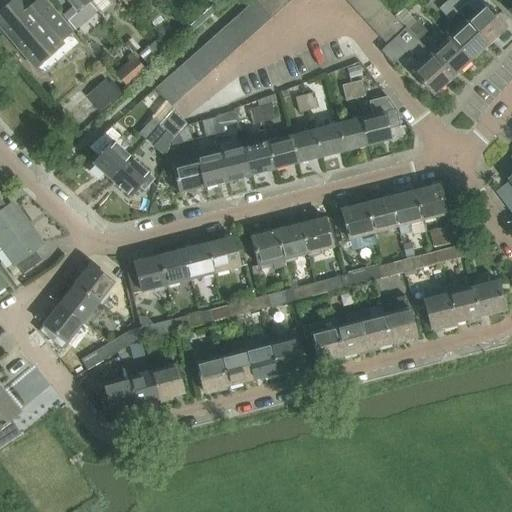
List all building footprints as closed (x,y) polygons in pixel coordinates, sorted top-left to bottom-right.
[(0,24),(34,64),(69,34),(40,0),(35,0),(27,7),(20,0),(13,0),(0,11),(0,24)] [(89,2),(87,0),(64,0),(76,13),(89,2)] [(256,0),(255,1),(271,19),(280,11),(269,0),(256,0)] [(269,0),(280,11),(289,3),(285,0),(269,0)] [(348,0),(346,2),(355,11),(366,0),(348,0)] [(376,0),(366,0),(355,11),(363,20),(380,4),(376,0)] [(467,19),(466,20),(488,45),(507,27),(484,3),(475,12),(467,3),(468,2),(466,0),(448,0),(448,1),(457,11),(458,10),(467,19)] [(246,9),(262,27),(271,19),(255,1),(246,9)] [(457,11),(448,1),(439,8),(449,19),(457,11)] [(380,4),(363,20),(372,29),(389,13),(380,4)] [(214,13),(210,8),(188,28),(192,33),(214,13)] [(262,27),(246,9),(237,17),(253,35),(262,27)] [(389,13),(372,29),(380,38),(397,23),(393,18),(389,13)] [(253,35),(237,17),(228,25),(244,43),(253,35)] [(470,61),(488,45),(466,20),(448,37),(470,61)] [(408,29),(407,29),(452,78),(470,61),(448,37),(430,53),(420,41),(429,32),(419,22),(409,30),(408,29)] [(405,31),(397,23),(380,38),(387,46),(405,31)] [(244,43),(228,25),(219,33),(235,51),(244,43)] [(452,78),(407,29),(405,31),(387,46),(380,52),(394,66),(409,52),(413,51),(422,61),(410,72),(433,96),(452,78)] [(235,51),(219,33),(210,41),(226,59),(235,51)] [(168,54),(156,41),(150,46),(154,50),(142,60),(150,70),(168,54)] [(226,59),(210,41),(201,49),(216,67),(226,59)] [(216,67),(201,49),(192,57),(207,75),(216,67)] [(133,57),(115,73),(128,88),(146,71),(133,57)] [(183,65),(198,83),(207,75),(192,57),(183,65)] [(174,73),(189,91),(198,83),(183,65),(174,73)] [(165,81),(180,99),(189,91),(174,73),(165,81)] [(100,113),(122,94),(111,81),(109,83),(106,79),(86,96),(100,113)] [(171,107),(180,99),(165,81),(155,89),(171,107)] [(352,85),(356,100),(365,98),(362,83),(352,85)] [(356,100),(352,85),(342,88),(346,102),(356,100)] [(274,170),(297,164),(290,137),(271,141),(267,127),(264,123),(275,120),(271,104),(276,103),(274,95),(257,102),(274,170)] [(305,97),(309,112),(317,110),(314,95),(305,97)] [(309,112),(305,97),(296,99),(299,114),(309,112)] [(369,102),(373,116),(360,119),(367,146),(391,140),(389,130),(400,127),(396,110),(387,98),(369,102)] [(257,145),(244,148),(251,176),(274,170),(257,102),(247,105),(257,145)] [(174,110),(159,125),(160,126),(166,132),(173,139),(187,124),(174,110)] [(228,124),(237,122),(234,112),(225,115),(228,124)] [(212,120),(215,135),(224,132),(220,117),(212,120)] [(138,134),(146,141),(160,126),(159,125),(152,119),(150,121),(138,134)] [(344,152),(367,146),(360,119),(337,125),(344,152)] [(215,135),(212,120),(202,122),(206,137),(215,135)] [(320,158),(344,152),(337,125),(313,131),(320,158)] [(160,126),(146,141),(153,147),(166,132),(160,126)] [(93,164),(111,180),(130,159),(114,144),(120,137),(111,129),(89,148),(99,157),(93,164)] [(297,164),(320,158),(313,131),(290,137),(297,164)] [(244,148),(221,154),(227,182),(251,176),(244,148)] [(204,188),(197,160),(195,152),(172,158),(174,166),(172,167),(175,178),(170,180),(173,191),(178,190),(179,194),(204,188)] [(221,154),(197,160),(204,188),(227,182),(221,154)] [(148,175),(130,159),(111,180),(129,196),(138,186),(144,192),(154,181),(147,175),(148,175)] [(495,192),(511,214),(511,213),(511,186),(508,182),(495,192)] [(414,191),(422,221),(460,211),(456,196),(443,199),(439,185),(414,191)] [(414,191),(391,197),(399,227),(398,227),(400,235),(412,232),(409,224),(422,221),(414,191)] [(391,197),(366,204),(373,233),(398,227),(399,227),(391,197)] [(0,198),(0,250),(2,249),(12,263),(6,267),(14,279),(20,274),(21,275),(35,265),(28,256),(41,246),(11,205),(7,207),(0,198)] [(373,233),(366,204),(341,210),(349,240),(373,233)] [(300,225),(307,252),(332,246),(325,218),(300,225)] [(422,221),(409,224),(412,232),(413,236),(425,233),(422,221)] [(300,225),(276,231),(283,258),(307,252),(300,225)] [(429,231),(433,248),(451,244),(447,227),(429,231)] [(283,258),(276,231),(251,237),(258,264),(272,261),(274,270),(285,267),(283,258)] [(207,244),(214,273),(240,266),(232,238),(207,244)] [(189,279),(214,273),(207,244),(182,250),(189,279)] [(461,245),(447,248),(450,261),(464,258),(461,245)] [(433,252),(437,265),(450,261),(447,248),(433,252)] [(165,285),(189,279),(182,250),(158,256),(165,285)] [(421,255),(424,268),(437,265),(433,252),(421,255)] [(406,259),(410,272),(424,268),(421,255),(406,259)] [(132,294),(165,285),(158,256),(134,263),(125,266),(132,294)] [(395,275),(410,272),(406,259),(392,262),(395,275)] [(379,266),(382,279),(395,275),(392,262),(379,266)] [(90,265),(76,283),(98,301),(113,282),(90,265)] [(365,270),(368,283),(382,279),(379,266),(365,270)] [(355,286),(365,283),(368,283),(365,270),(351,273),(354,286),(355,286)] [(338,277),(341,289),(354,286),(351,273),(338,277)] [(327,280),(330,292),(341,289),(338,277),(327,280)] [(310,284),(314,297),(330,292),(327,280),(310,284)] [(473,288),(480,317),(505,310),(504,306),(506,306),(507,293),(501,295),(497,282),(473,288)] [(76,283),(59,304),(82,322),(98,301),(76,283)] [(365,283),(355,286),(358,297),(368,295),(365,283)] [(296,288),(299,300),(314,297),(310,284),(296,288)] [(456,323),(448,295),(447,287),(423,293),(425,301),(424,301),(431,330),(443,327),(444,329),(456,326),(455,323),(456,323)] [(285,304),(299,300),(296,288),(282,291),(285,304)] [(473,288),(448,295),(456,323),(466,321),(467,323),(480,319),(479,317),(480,317),(473,288)] [(268,295),(272,308),(285,304),(282,291),(268,295)] [(256,298),(259,311),(272,308),(268,295),(256,298)] [(384,315),(392,344),(416,338),(405,296),(393,299),(396,312),(384,315)] [(242,302),(246,314),(259,311),(256,298),(242,302)] [(246,314),(242,302),(228,305),(231,318),(246,314)] [(82,322),(59,304),(43,325),(66,343),(82,322)] [(214,309),(218,322),(231,318),(228,305),(214,309)] [(201,312),(205,325),(218,322),(214,309),(201,312)] [(188,316),(192,328),(205,325),(201,312),(188,316)] [(343,357),(367,350),(360,322),(357,313),(344,316),(346,325),(336,328),(343,357)] [(367,350),(392,344),(384,315),(360,322),(367,350)] [(178,332),(192,328),(188,316),(175,319),(178,332)] [(161,323),(164,335),(178,332),(175,319),(161,323)] [(147,326),(150,339),(164,335),(161,323),(147,326)] [(147,326),(131,331),(136,343),(150,339),(147,326)] [(343,357),(336,328),(311,334),(318,363),(343,357)] [(120,337),(127,348),(135,343),(136,343),(131,331),(130,331),(120,337)] [(253,380),(277,374),(270,346),(267,334),(244,340),(253,380)] [(127,348),(120,337),(106,345),(113,356),(127,348)] [(270,346),(277,374),(302,367),(295,339),(270,346)] [(229,386),(253,380),(244,340),(230,344),(233,356),(221,359),(229,386)] [(93,353),(100,364),(113,356),(106,345),(93,353)] [(100,364),(93,353),(81,360),(88,371),(100,364)] [(229,386),(221,359),(197,365),(204,393),(229,386)] [(152,372),(160,403),(173,399),(172,397),(183,394),(176,365),(152,372)] [(152,372),(128,378),(136,409),(148,406),(148,403),(159,400),(160,403),(152,372)] [(136,409),(128,378),(102,385),(106,398),(100,399),(107,409),(109,409),(110,413),(134,407),(135,409),(136,409)] [(4,390),(0,393),(0,448),(21,435),(11,419),(21,411),(4,390)]
